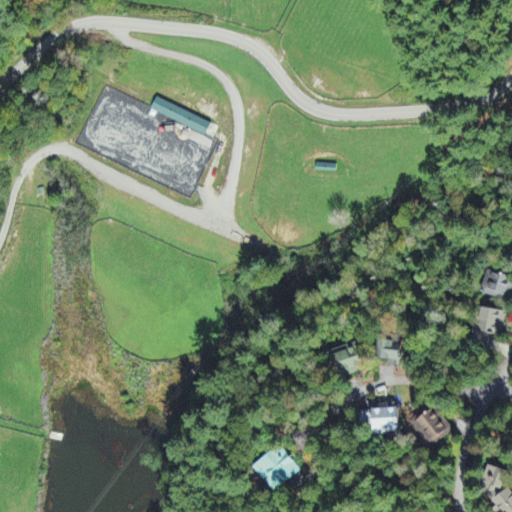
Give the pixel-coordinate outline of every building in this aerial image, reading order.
[(210,124),(156,100),(150,112),(205,137),(210,124)] [(511,283),(511,279),(488,272),(481,295),(506,303),(511,283)] [(490,335),(501,337),(506,314),(480,309),(474,342),(488,345),(490,335)] [(403,345),(379,342),(377,361),(388,362),(387,367),(400,369),(403,345)] [(331,353),(341,380),(366,371),(356,344),(331,353)] [(400,432),(399,405),(373,406),(374,433),(400,432)] [(411,426),(430,451),(454,432),(435,407),(411,426)] [(508,473),(489,468),(482,499),(498,503),(495,511),(511,511),(511,494),(503,493),(508,473)]
